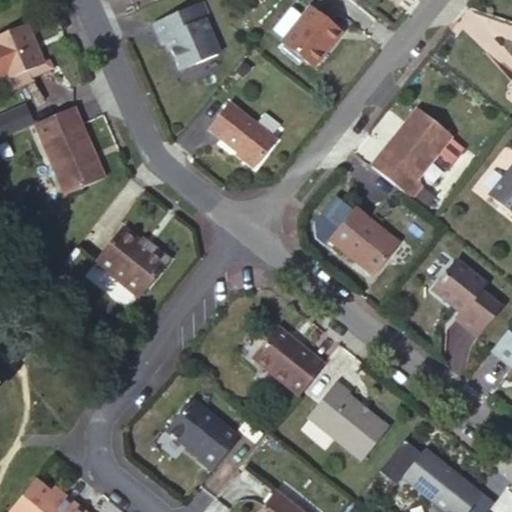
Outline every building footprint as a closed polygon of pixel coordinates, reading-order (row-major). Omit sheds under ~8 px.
[(144,27),(153,49),(158,47),(170,75),(210,58),(195,24),(199,23),(193,7),(144,27)] [(342,34),(311,9),(283,44),(314,69),(342,34)] [(25,25),(0,35),(0,72),(3,81),(42,65),(25,25)] [(252,49),(244,59),(253,66),(261,56),(252,49)] [(277,143),(230,105),(210,131),(257,169),(277,143)] [(414,107),(368,165),(409,199),(420,186),(412,180),(448,134),(414,107)] [(103,179),(72,108),(32,125),(63,196),(103,179)] [(511,165),(487,197),(511,216),(511,165)] [(398,244),(352,207),(327,240),(372,276),(398,244)] [(95,263),(138,297),(168,260),(150,245),(147,249),(122,229),(95,263)] [(484,284),(455,261),(431,290),(459,313),(455,318),(477,336),(500,308),(479,291),(484,284)] [(511,323),(489,352),(511,369),(511,367),(511,323)] [(297,397),(323,365),(276,327),(250,359),(297,397)] [(336,381),(306,418),(360,462),(387,428),(347,396),(350,392),(336,381)] [(237,437),(190,399),(165,431),(199,458),(197,460),(210,470),(237,437)] [(249,417),(265,429),(277,414),(261,401),(249,417)] [(466,511),(480,496),(423,450),(401,477),(444,511),(466,511)] [(33,480),(7,511),(16,511),(38,484),(33,480)] [(16,511),(67,511),(74,505),(61,495),(58,499),(48,492),(38,484),(16,511)] [(52,488),(48,492),(58,499),(61,495),(52,488)] [(259,511),(299,511),(276,493),(259,511)] [(480,496),(466,511),(486,511),(492,505),(480,496)]
